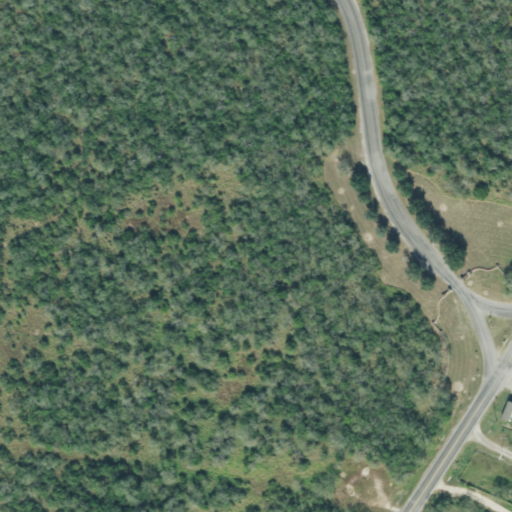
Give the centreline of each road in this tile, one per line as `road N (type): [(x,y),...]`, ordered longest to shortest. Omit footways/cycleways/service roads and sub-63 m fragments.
road 1 (tertiary): [(490,386),(471,303),(385,200),(340,0)]
road 2 (tertiary): [(402,511),(490,386)]
